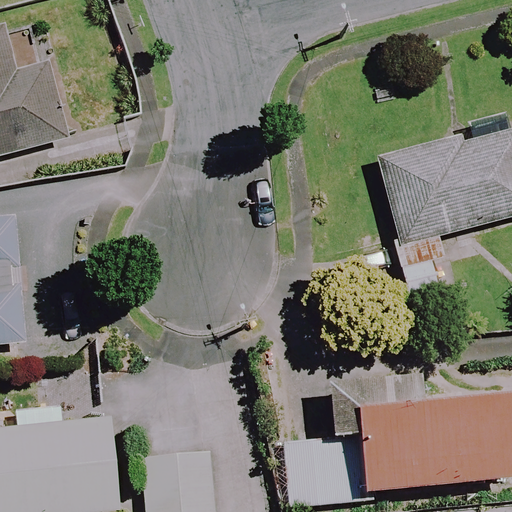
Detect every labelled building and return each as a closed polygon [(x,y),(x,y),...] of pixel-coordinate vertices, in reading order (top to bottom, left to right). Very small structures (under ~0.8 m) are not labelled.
[(17,79),(5,34),(0,34),(0,164),(61,149),(42,72),(17,79)] [(511,223),(511,159),(504,130),(368,166),(404,305),(439,296),(426,246),(511,223)] [(0,351),(17,350),(5,224),(0,224),(0,351)] [(511,364),(511,336),(480,340),(483,367),(511,364)] [(420,413),(417,383),(324,392),(329,444),(274,450),(280,511),(317,511),(346,509),(345,503),(507,487),(499,405),(420,413)] [(0,511),(118,511),(111,425),(0,435),(0,511)] [(208,511),(203,460),(140,467),(145,511),(208,511)]
